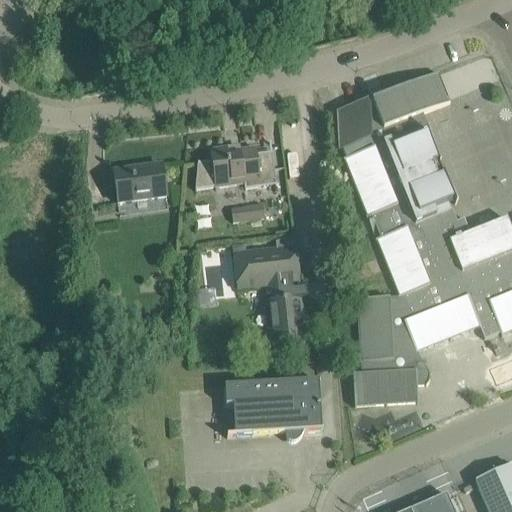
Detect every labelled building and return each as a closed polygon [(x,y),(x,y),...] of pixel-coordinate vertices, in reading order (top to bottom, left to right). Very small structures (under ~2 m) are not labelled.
[(345,162),(343,162),(366,221),(371,219),(380,241),(375,243),(399,301),(355,304),(360,379),(352,379),(354,411),(416,407),(415,391),(426,390),(428,385),(429,382),(428,379),(427,374),(423,370),(416,356),(480,331),(484,342),(500,336),(501,339),(511,335),(511,235),(507,221),(470,236),(464,221),(444,229),(440,218),(450,213),(418,132),(425,129),(421,117),(448,106),(436,77),(334,117),(336,155),(341,153),(345,162)] [(211,165),(198,167),(195,193),(244,187),(245,193),(276,189),(271,156),(257,158),(256,151),(228,154),(227,150),(210,153),(211,165)] [(162,168),(114,175),(118,208),(167,201),(162,168)] [(230,212),(231,226),(265,222),(263,209),(230,212)] [(266,305),(272,352),(306,348),(300,301),(298,301),(297,285),(299,285),(296,265),(301,264),(293,239),(275,245),(276,253),(234,258),(237,292),(266,288),(268,304),(266,305)] [(226,409),(233,409),(235,440),(286,437),(286,441),(287,444),(289,446),(291,447),(293,448),(297,446),(297,445),(301,441),(303,436),(323,435),(319,384),(225,390),(226,409)] [(511,511),(511,467),(476,484),(488,511),(511,511)] [(411,511),(453,511),(447,497),(411,511)]
